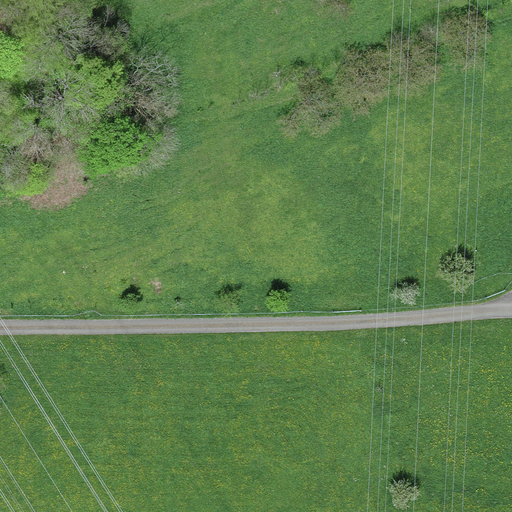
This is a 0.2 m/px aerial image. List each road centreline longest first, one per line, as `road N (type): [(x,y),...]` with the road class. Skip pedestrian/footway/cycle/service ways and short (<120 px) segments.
road 1 (unclassified): [(0,327),(511,312)]
road 2 (track): [(511,13),(345,73)]
